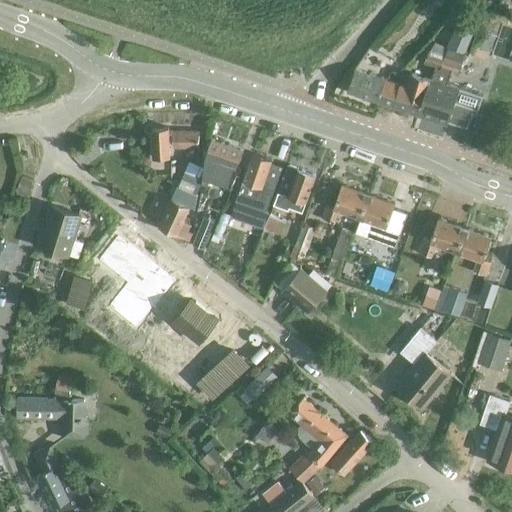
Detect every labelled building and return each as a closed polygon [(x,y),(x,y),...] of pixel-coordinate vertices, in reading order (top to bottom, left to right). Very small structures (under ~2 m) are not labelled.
[(465,54),(467,48),(476,28),(460,21),(451,41),(461,45),(459,52),(465,54)] [(434,66),(441,68),(448,48),(435,44),(434,47),(433,51),(430,50),(428,59),(426,63),(434,66)] [(418,115),(418,116),(447,125),(448,122),(467,128),(472,114),(476,116),(483,96),(459,89),(446,84),(450,71),(460,75),(466,54),(465,54),(459,52),(448,48),(441,68),(434,66),(430,79),(418,115)] [(378,102),(386,79),(355,69),(348,92),(378,102)] [(401,84),(386,79),(378,102),(418,115),(430,79),(413,73),(412,76),(408,75),(403,76),(401,84)] [(198,158),(199,133),(168,131),(168,129),(152,130),(154,158),(170,157),(169,147),(188,148),(187,158),(198,158)] [(207,155),(205,176),(231,186),(243,150),(213,140),(207,155)] [(272,160),(253,153),(237,201),(267,211),(283,167),(271,163),(272,160)] [(189,163),(184,173),(199,180),(204,170),(189,163)] [(278,193),(274,204),(283,208),(289,210),(290,208),(303,213),(306,203),(317,176),(289,165),(278,193)] [(199,180),(184,173),(178,185),(196,193),(202,181),(199,180)] [(29,195),(33,181),(24,178),(19,192),(29,195)] [(360,218),(369,194),(343,184),(334,208),(327,205),(322,219),(334,223),(339,210),(360,218)] [(193,203),(197,195),(177,186),(158,228),(189,241),(192,234),(188,232),(191,226),(184,222),(190,208),(185,206),(188,201),(193,203)] [(360,218),(355,232),(395,246),(407,214),(394,209),(396,204),(369,194),(360,218)] [(52,206),(39,246),(69,256),(70,254),(79,257),(84,242),(75,239),(82,216),(52,206)] [(222,210),(212,233),(213,233),(221,237),(231,214),(222,210)] [(286,221),(270,215),(265,228),(280,234),(286,221)] [(205,216),(202,223),(193,245),(205,250),(216,221),(205,216)] [(457,251),(466,228),(438,218),(430,242),(424,240),(419,253),(431,257),(436,244),(457,251)] [(302,222),(290,259),(303,264),(313,234),(318,236),(320,229),(302,222)] [(355,232),(342,227),(331,257),(344,262),(355,232)] [(466,228),(457,251),(479,259),(474,272),(486,276),(491,263),(484,260),(492,237),(466,228)] [(213,233),(211,240),(218,243),(221,237),(213,233)] [(350,261),(344,276),(361,281),(366,266),(350,261)] [(388,293),(395,273),(378,267),(371,287),(388,293)] [(327,290),(301,269),(282,290),(309,311),(327,290)] [(394,284),(392,289),(395,294),(401,295),(406,293),(407,287),(404,282),(399,281),(394,284)] [(491,308),(499,285),(486,281),(478,303),(491,308)] [(431,286),(424,306),(435,310),(442,290),(431,286)] [(445,287),(436,311),(443,313),(444,310),(459,316),(467,293),(452,288),(451,289),(445,287)] [(175,313),(171,321),(163,336),(177,343),(189,320),(175,313)] [(239,378),(247,370),(262,356),(228,321),(213,335),(221,344),(214,351),(231,369),(239,378)] [(181,392),(211,333),(192,324),(173,364),(167,361),(158,379),(163,383),(181,392)] [(417,364),(413,369),(398,387),(423,408),(451,374),(427,354),(437,341),(421,329),(402,352),(417,364)] [(478,362),(498,369),(501,370),(511,341),(488,333),(478,362)] [(466,347),(457,357),(469,367),(477,358),(466,347)] [(255,403),(279,379),(268,368),(244,392),(255,403)] [(85,437),(85,401),(70,400),(71,392),(73,376),(59,374),(56,390),(56,400),(18,399),(18,418),(65,419),(64,436),(85,437)] [(511,467),(511,416),(505,415),(510,402),(491,396),(481,424),(499,430),(489,460),(511,467)] [(302,482),(304,483),(322,465),(323,465),(348,434),(304,398),(291,414),(303,424),(299,428),(298,433),(300,436),(309,445),(315,449),(308,458),(305,455),(291,469),(302,482)] [(268,422),(262,430),(273,438),(278,430),(268,422)] [(161,425),(157,434),(170,439),(174,430),(161,425)] [(345,474),(375,443),(362,431),(333,462),(345,474)] [(36,453),(45,473),(60,466),(51,446),(36,453)] [(208,454),(200,462),(212,475),(220,467),(208,454)] [(60,466),(45,473),(39,476),(54,508),(60,505),(63,511),(80,511),(89,508),(93,505),(86,491),(80,494),(66,464),(60,466)] [(220,467),(212,474),(224,488),(232,481),(220,467)] [(243,473),(237,478),(247,491),(253,486),(243,473)] [(317,476),(308,483),(318,495),(327,488),(317,476)] [(96,480),(89,489),(102,499),(109,489),(96,480)] [(304,483),(302,482),(286,494),(271,506),(263,511),(295,511),(314,497),(304,483)] [(277,483),(262,495),(271,506),(286,494),(277,483)] [(323,511),(313,498),(298,510),(299,511),(323,511)]
